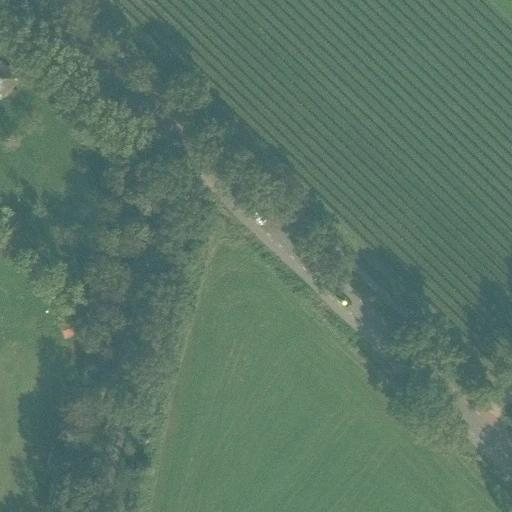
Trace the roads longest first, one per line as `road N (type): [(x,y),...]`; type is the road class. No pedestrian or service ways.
road 1 (tertiary): [(511,459),(196,155)]
road 2 (unclassified): [(99,511),(182,172),(196,155)]
road 3 (tertiary): [(196,155),(34,0)]
